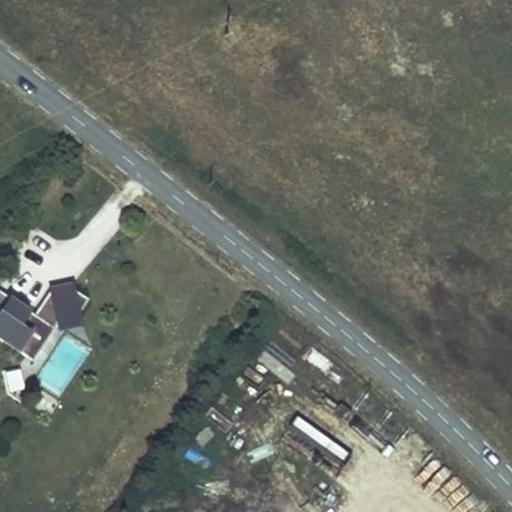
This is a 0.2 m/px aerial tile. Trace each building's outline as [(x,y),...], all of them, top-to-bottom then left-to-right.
[(0,233),(0,256),(8,262),(20,244),(1,231),(0,233)] [(0,339),(26,358),(47,325),(56,322),(57,324),(79,320),(78,314),(88,299),(73,289),(72,285),(50,289),(50,292),(34,315),(28,311),(25,315),(19,310),(21,307),(0,292),(0,339)] [(28,311),(21,307),(19,310),(25,315),(28,311)] [(80,327),(79,320),(57,324),(58,331),(80,327)] [(57,324),(56,322),(47,325),(26,358),(32,362),(57,324)] [(22,368),(7,372),(12,391),(27,387),(22,368)] [(286,453),(311,464),(316,451),(291,440),(286,453)]
